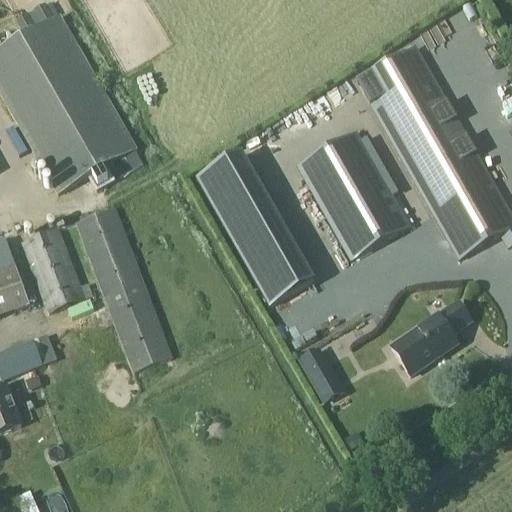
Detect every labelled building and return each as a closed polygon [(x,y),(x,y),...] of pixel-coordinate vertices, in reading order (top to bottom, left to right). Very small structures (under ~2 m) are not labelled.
[(60,20),(0,54),(0,96),(58,198),(137,153),(60,20)] [(436,37),(485,134),(501,127),(475,76),(493,67),(470,21),(436,37)] [(511,216),(417,51),(357,85),(458,264),(500,241),(506,253),(511,249),(511,216)] [(351,266),(411,231),(357,135),(296,170),(351,266)] [(197,182),(269,310),(314,284),(241,157),(197,182)] [(154,181),(74,228),(159,376),(239,328),(154,181)] [(60,228),(0,248),(0,321),(82,292),(60,228)] [(454,339),(473,326),(458,303),(439,316),(440,319),(404,342),(420,366),(443,351),(446,355),(458,347),(454,339)] [(318,354),(301,364),(325,405),(342,395),(318,354)] [(0,435),(20,428),(7,391),(0,393),(0,435)]
